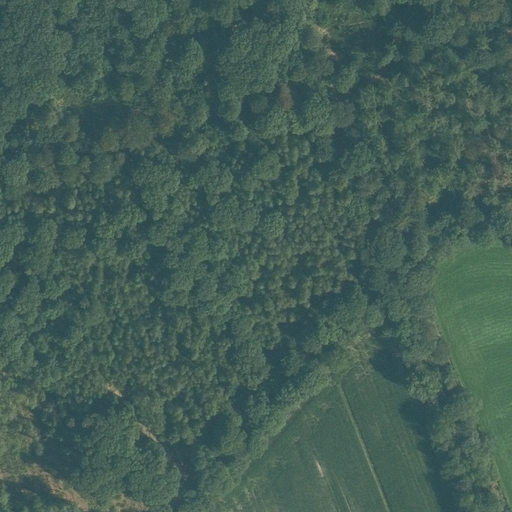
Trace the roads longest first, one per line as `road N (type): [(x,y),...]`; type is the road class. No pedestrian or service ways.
road 1 (track): [(0,172),(323,89),(511,20)]
road 2 (track): [(289,0),(395,268)]
road 3 (track): [(395,268),(493,511)]
road 4 (track): [(395,268),(470,208),(511,212)]
